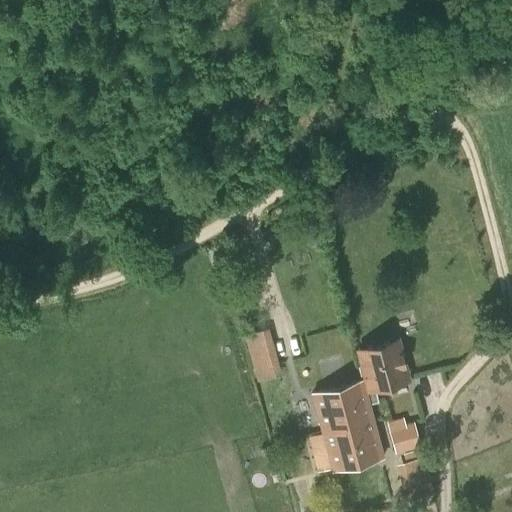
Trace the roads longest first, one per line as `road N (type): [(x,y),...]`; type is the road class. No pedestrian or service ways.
road 1 (track): [(0,299),(130,266),(228,218),(405,104),(432,98)]
road 2 (track): [(447,511),(441,423),(450,395),(496,344),(507,317),(460,118),(432,98)]
